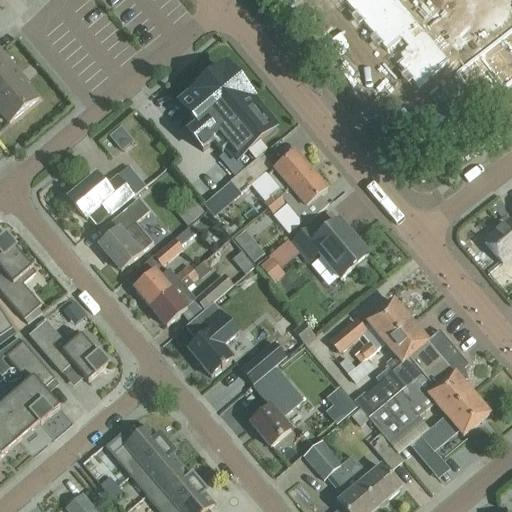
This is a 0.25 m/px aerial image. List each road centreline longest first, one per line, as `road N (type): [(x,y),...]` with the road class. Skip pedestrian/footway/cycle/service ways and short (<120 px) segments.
road 1 (tertiary): [(420,237),(223,6)]
road 2 (residential): [(7,189),(223,6)]
road 3 (residential): [(158,373),(7,189)]
road 4 (residential): [(2,511),(158,373)]
road 5 (residential): [(276,511),(158,373)]
road 6 (tertiary): [(511,345),(420,237)]
